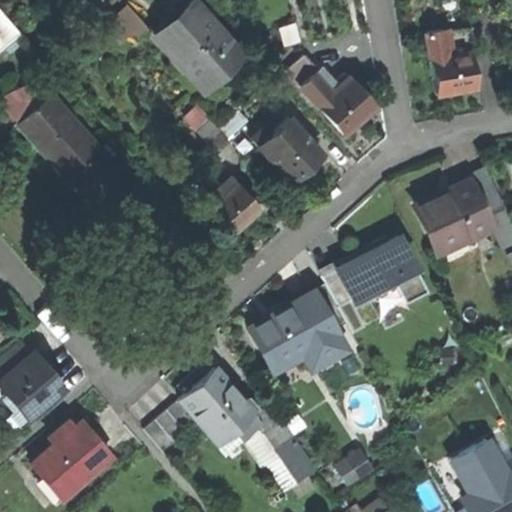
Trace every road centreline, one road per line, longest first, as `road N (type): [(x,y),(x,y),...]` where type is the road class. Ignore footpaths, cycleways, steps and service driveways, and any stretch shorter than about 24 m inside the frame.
road 1 (residential): [(398,139),(132,373),(99,369),(0,251)]
road 2 (residential): [(375,0),(398,139)]
